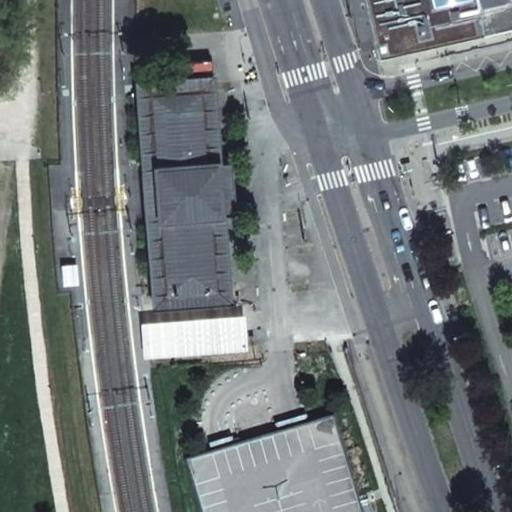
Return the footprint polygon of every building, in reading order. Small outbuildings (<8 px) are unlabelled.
[(227,0),(219,0),(223,11),(227,10),(230,9),(227,0)] [(511,0),(362,0),(375,56),(415,47),(470,35),(511,25),(511,0)] [(200,91),(142,96),(144,114),(152,113),(165,295),(216,290),(210,217),(220,216),(216,164),(206,165),(200,91)] [(450,243),(441,246),(446,263),(455,261),(450,243)] [(77,262),(60,263),(61,286),(78,285),(77,262)] [(208,316),(146,320),(149,356),(244,350),(241,314),(208,316)] [(185,460),(199,511),(359,511),(332,417),(303,425),(224,448),(185,460)]
